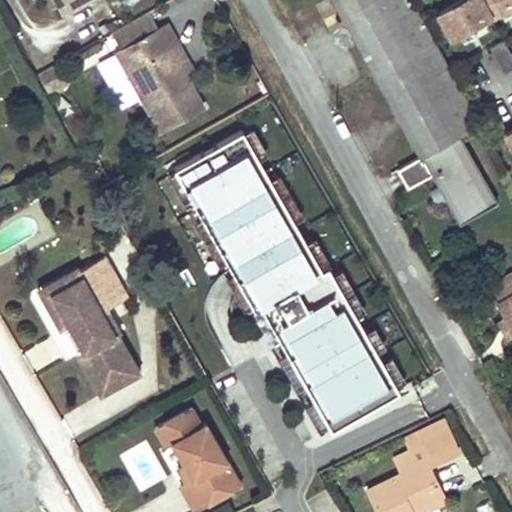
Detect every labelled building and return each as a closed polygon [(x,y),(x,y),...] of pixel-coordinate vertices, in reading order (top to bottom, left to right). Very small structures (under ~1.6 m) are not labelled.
[(55,0),(65,17),(80,8),(77,3),(82,0),(83,0),(86,4),(93,0),(55,0)] [(431,177),(444,201),(457,226),(496,204),(458,136),(480,126),(410,0),(333,0),(421,158),(397,170),(408,190),(431,177)] [(511,0),(456,0),(434,12),(449,40),(488,19),(511,5),(511,0)] [(184,74),(171,51),(177,47),(165,27),(116,55),(160,133),(204,109),(184,74)] [(511,67),(511,61),(500,40),(487,48),(501,74),(511,67)] [(190,71),(177,47),(171,51),(184,74),(190,71)] [(66,87),(56,68),(38,78),(49,96),(66,87)] [(124,103),(137,95),(127,77),(114,85),(124,103)] [(320,272),(241,134),(173,172),(252,311),(259,308),(329,433),(398,394),(325,269),(320,272)] [(131,301),(106,260),(80,275),(83,280),(50,297),(67,327),(84,355),(100,383),(133,363),(105,315),(131,301)] [(456,279),(465,274),(460,263),(450,269),(456,279)] [(45,289),(36,294),(58,332),(67,327),(50,297),(83,280),(80,275),(78,272),(45,289)] [(511,277),(489,290),(505,321),(509,318),(511,323),(511,331),(511,332),(511,334),(511,277)] [(505,321),(499,324),(505,335),(511,332),(511,331),(511,323),(509,318),(505,321)] [(106,393),(139,374),(133,363),(100,383),(84,355),(75,360),(97,398),(106,393)] [(198,427),(188,408),(158,425),(170,445),(182,467),(190,482),(183,485),(177,489),(190,511),(195,511),(238,488),(203,424),(198,427)] [(403,480),(369,496),(376,511),(417,511),(442,499),(430,473),(460,458),(440,417),(400,436),(410,456),(395,464),(403,480)] [(170,445),(158,425),(153,429),(163,449),(170,445)] [(190,482),(182,467),(176,470),(183,485),(190,482)] [(443,511),(447,510),(442,499),(417,511),(443,511)]
